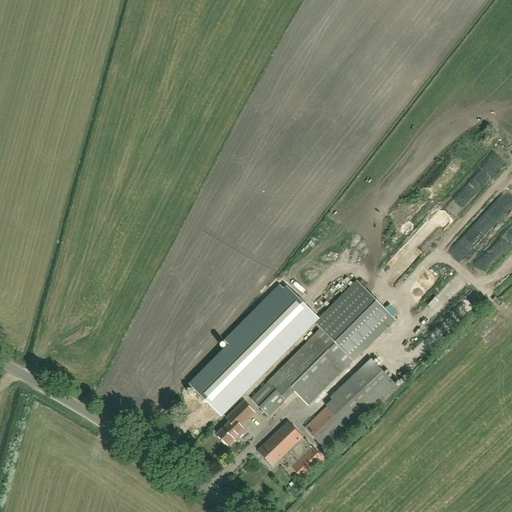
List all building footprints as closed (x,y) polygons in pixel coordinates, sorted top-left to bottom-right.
[(495,203),(485,215),(490,219),(499,207),(495,203)] [(429,275),(416,287),(421,292),(434,280),(429,275)] [(316,324),(323,332),(252,400),(269,418),(286,401),(295,393),(309,407),(397,323),(359,283),(316,324)] [(302,300),(314,308),(325,292),(313,284),(302,300)] [(222,415),(244,393),(242,392),(312,321),(279,288),(225,342),(229,346),(191,384),(222,415)] [(405,297),(395,305),(401,314),(412,306),(405,297)] [(439,309),(443,313),(450,305),(446,301),(439,309)] [(373,360),(338,395),(305,428),(330,454),(398,386),(373,360)] [(240,426),(254,412),(243,402),(229,415),(233,419),(217,434),(227,445),(237,436),(238,437),(245,431),(240,426)] [(251,422),(247,425),(251,432),(255,430),(251,422)] [(304,479),(324,459),(288,422),(258,451),(273,466),(283,457),(292,466),(304,479)]
